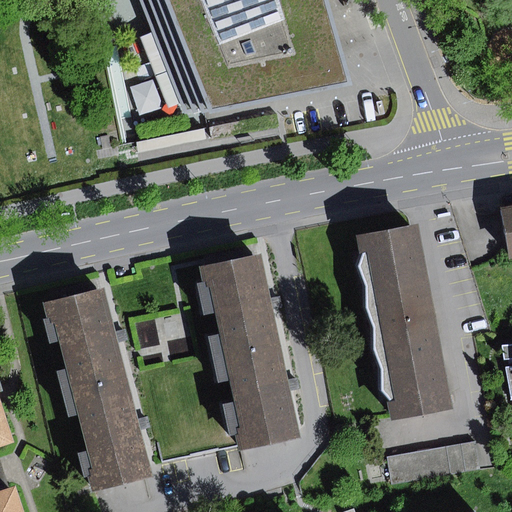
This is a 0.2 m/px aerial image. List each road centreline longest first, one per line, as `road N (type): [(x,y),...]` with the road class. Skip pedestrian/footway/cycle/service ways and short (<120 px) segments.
road 1 (secondary): [(446,169),(0,263)]
road 2 (residential): [(391,0),(446,169)]
